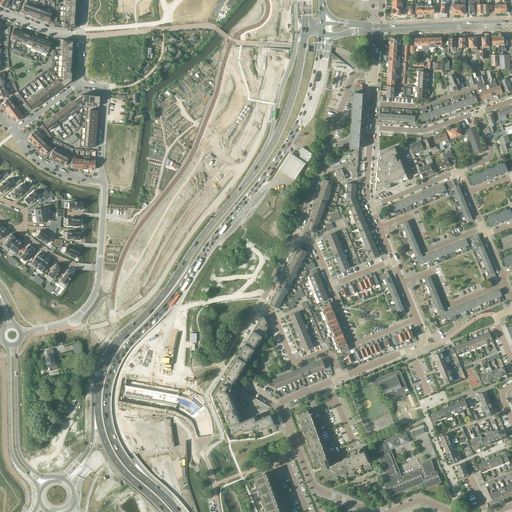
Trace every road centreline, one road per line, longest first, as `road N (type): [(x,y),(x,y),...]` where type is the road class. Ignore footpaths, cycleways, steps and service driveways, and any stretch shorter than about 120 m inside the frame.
road 1 (primary): [(304,29),(277,133),(190,252),(158,318),(146,377),(147,432)]
road 2 (primary): [(162,432),(162,363),(183,287),(289,142),(308,102),(322,34)]
road 3 (residential): [(294,235),(350,78),(374,76)]
road 4 (tertiary): [(8,345),(13,456),(40,489)]
road 5 (tertiary): [(47,476),(23,461),(17,445),(15,345)]
road 6 (secondary): [(375,28),(511,24)]
road 7 (residential): [(341,378),(333,358),(319,352),(293,361),(272,311),(259,305)]
road 8 (track): [(178,0),(162,22),(153,71),(104,86)]
road 9 (residential): [(379,227),(410,216),(429,248),(481,228)]
road 10 (residential): [(402,282),(434,273),(452,304),(504,283)]
road 11 (residential): [(332,285),(359,342),(416,318)]
